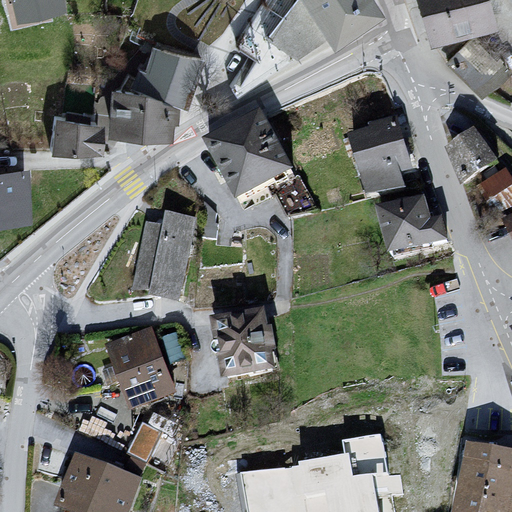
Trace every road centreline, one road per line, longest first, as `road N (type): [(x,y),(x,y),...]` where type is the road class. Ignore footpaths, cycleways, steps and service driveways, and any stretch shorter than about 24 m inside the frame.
road 1 (residential): [(389,27),(131,180),(11,283)]
road 2 (residential): [(15,511),(36,330),(11,283)]
road 3 (residential): [(418,96),(498,309)]
